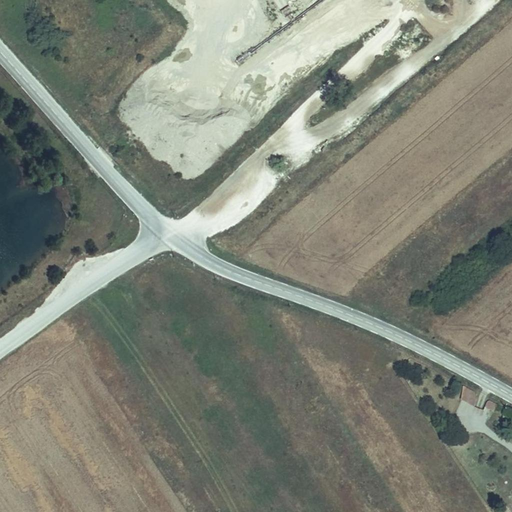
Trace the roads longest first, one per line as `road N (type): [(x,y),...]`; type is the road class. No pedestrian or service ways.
road 1 (tertiary): [(511,395),(402,335),(244,275),(165,233)]
road 2 (unknown): [(266,150),(307,137),(374,97),(488,0)]
road 3 (tertiary): [(165,233),(0,49)]
road 4 (unknown): [(419,0),(266,150)]
road 5 (unclassified): [(0,347),(165,233)]
road 6 (unknown): [(266,150),(205,208),(165,233)]
